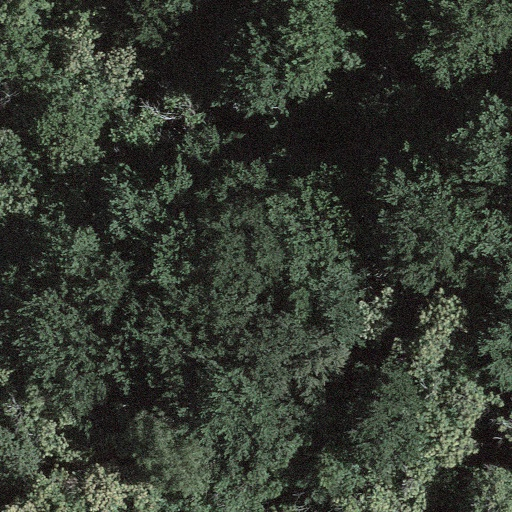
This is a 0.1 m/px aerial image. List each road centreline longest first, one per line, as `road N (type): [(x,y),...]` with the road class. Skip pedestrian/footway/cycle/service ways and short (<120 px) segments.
road 1 (track): [(64,303),(129,35),(149,0)]
road 2 (track): [(87,511),(64,303)]
